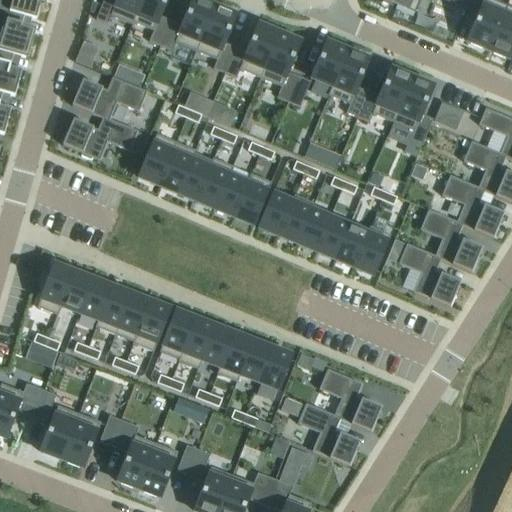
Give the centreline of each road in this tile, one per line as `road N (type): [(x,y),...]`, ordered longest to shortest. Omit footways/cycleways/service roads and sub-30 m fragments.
road 1 (residential): [(511,260),(350,511)]
road 2 (residential): [(0,262),(71,0)]
road 3 (residential): [(511,90),(322,7)]
